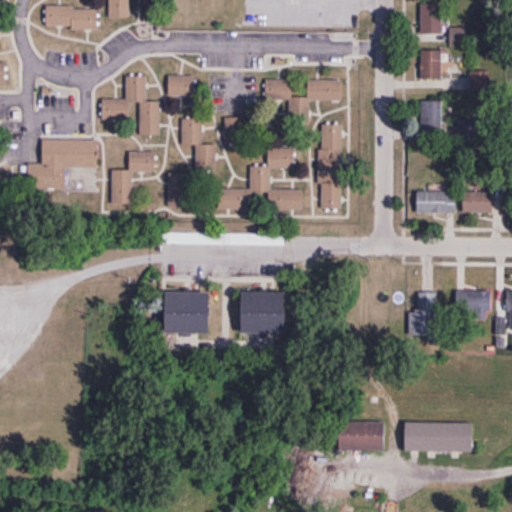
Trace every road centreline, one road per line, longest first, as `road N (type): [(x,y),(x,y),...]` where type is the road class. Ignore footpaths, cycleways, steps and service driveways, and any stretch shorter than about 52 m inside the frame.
road 1 (residential): [(511,242),(364,234),(288,242),(266,255),(225,260),(128,260),(33,300),(1,331)]
road 2 (residential): [(18,0),(13,20),(28,62),(63,80),(90,79),(163,36),(365,39)]
road 3 (residential): [(366,0),(364,234)]
